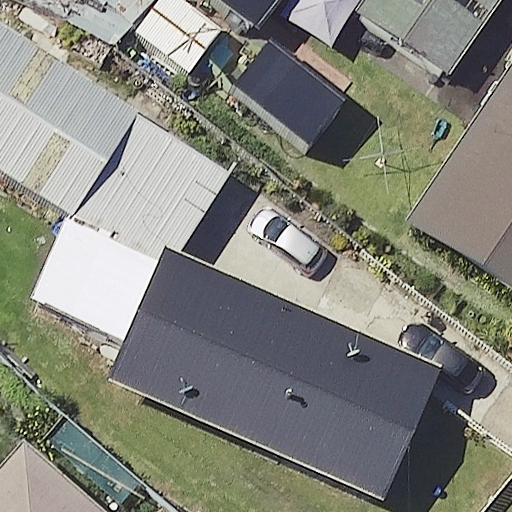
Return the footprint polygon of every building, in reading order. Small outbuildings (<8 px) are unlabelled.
[(502,0),(370,0),(355,23),(446,84),(502,0)] [(132,120),(0,38),(0,177),(69,221),(132,120)] [(511,76),(404,236),(511,309),(511,76)] [(437,376),(159,259),(103,392),(381,509),(437,376)] [(81,511),(18,455),(0,475),(0,511),(81,511)]
